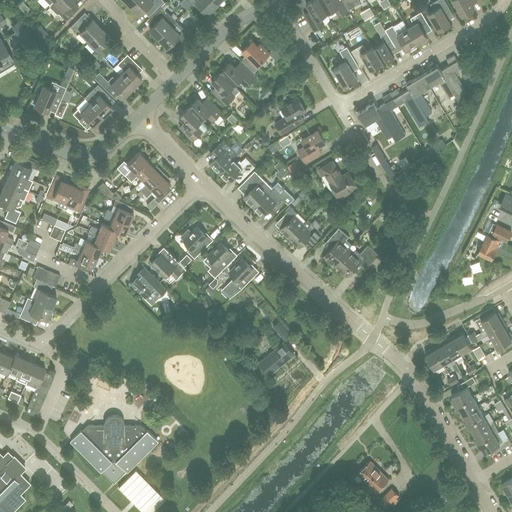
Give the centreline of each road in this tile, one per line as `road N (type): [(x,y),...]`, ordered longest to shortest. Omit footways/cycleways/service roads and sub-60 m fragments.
road 1 (residential): [(472,480),(405,369),(201,181)]
road 2 (residential): [(201,181),(47,335)]
road 3 (residential): [(339,106),(494,15),(506,0)]
road 4 (unclassified): [(12,130),(68,152),(92,152),(138,113)]
road 5 (unclassified): [(173,79),(226,29),(274,0)]
road 6 (residential): [(339,106),(279,0)]
